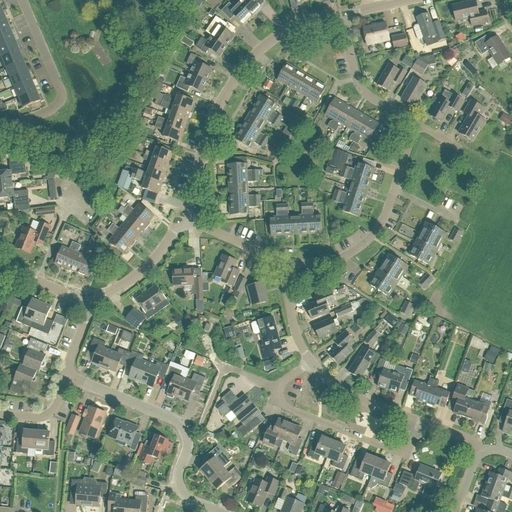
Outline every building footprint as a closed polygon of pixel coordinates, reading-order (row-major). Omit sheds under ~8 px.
[(199,9),(203,2),(199,0),(195,0),(193,5),(199,9)] [(242,0),(239,4),(252,17),(261,8),(252,0),(242,0)] [(478,13),(475,1),(452,6),(456,22),(470,19),(472,27),(488,23),(486,11),(478,13)] [(252,17),(239,4),(234,9),(229,4),(221,12),(230,21),(234,17),(243,25),(252,17)] [(417,40),(423,38),(424,40),(436,36),(438,42),(445,40),(440,24),(439,22),(432,24),(428,14),(416,18),(419,25),(415,26),(413,29),(417,40)] [(206,32),(212,36),(212,37),(226,47),(233,36),(223,29),(226,25),(216,17),(206,32)] [(0,23),(0,35),(11,31),(6,21),(0,23)] [(363,29),(367,46),(389,41),(386,24),(363,29)] [(11,31),(0,35),(0,47),(15,41),(11,31)] [(459,43),(466,39),(463,33),(455,37),(459,43)] [(392,37),(394,50),(408,47),(406,35),(392,37)] [(482,55),(488,51),(493,58),(487,61),(493,69),(511,58),(497,37),(490,42),(486,36),(474,44),(482,55)] [(194,44),(184,37),(181,42),(191,49),(194,44)] [(226,47),(212,37),(208,42),(202,38),(195,47),(206,55),(209,50),(219,57),(226,47)] [(458,48),(475,74),(483,69),(486,74),(491,70),(470,40),(458,48)] [(15,41),(0,47),(0,52),(2,58),(0,59),(19,51),(15,41)] [(19,51),(0,59),(4,69),(23,61),(19,51)] [(193,68),(190,74),(206,81),(212,70),(200,65),(202,60),(191,55),(186,65),(193,68)] [(406,56),(401,64),(412,70),(413,67),(416,63),(416,62),(406,56)] [(412,70),(411,70),(422,76),(428,66),(436,64),(434,56),(418,59),(416,62),(416,63),(413,67),(412,70)] [(458,62),(451,56),(446,62),(452,68),(458,62)] [(23,61),(4,69),(5,69),(7,69),(11,78),(9,79),(27,71),(23,61)] [(277,80),(287,86),(296,70),(286,65),(277,80)] [(388,92),(394,82),(399,85),(407,73),(401,69),(399,71),(388,65),(377,85),(388,92)] [(287,86),(297,92),(306,76),(296,70),(287,86)] [(27,71),(9,79),(9,80),(12,87),(13,89),(32,81),(27,71)] [(206,81),(190,74),(187,80),(181,77),(176,88),(187,93),(190,88),(201,93),(206,81)] [(297,92),(307,98),(316,82),(306,76),(297,92)] [(401,100),(414,107),(427,86),(413,78),(401,100)] [(32,81),(13,89),(15,88),(19,98),(36,91),(32,81)] [(269,90),(273,84),(267,81),(264,87),(269,90)] [(316,82),(307,98),(317,103),(326,88),(316,82)] [(474,86),(469,83),(462,95),(467,98),(474,86)] [(457,112),(463,101),(445,90),(430,116),(442,123),(450,108),(457,112)] [(36,91),(19,98),(24,108),(40,101),(36,91)] [(156,100),(162,102),(164,97),(164,96),(160,94),(152,92),(150,98),(156,100)] [(166,104),(190,112),(194,101),(178,96),(176,101),(164,97),(162,102),(166,103),(166,104)] [(260,96),(254,107),(280,123),(283,118),(273,112),(277,106),(260,96)] [(291,100),(286,97),(282,103),(288,106),(291,100)] [(327,127),(332,130),(346,105),(335,99),(330,108),(325,115),(333,120),(333,122),(330,122),(327,127)] [(293,100),(288,107),(295,111),(299,103),(293,100)] [(481,130),(486,122),(478,117),(484,109),(471,101),(463,113),(468,116),(458,133),(473,142),(480,130),(481,130)] [(172,111),(170,116),(187,122),(190,112),(166,104),(165,108),(172,111)] [(339,124),(347,128),(357,112),(346,105),(332,130),(336,132),(339,127),(338,125),(339,124)] [(254,107),(247,118),(263,128),(267,122),(277,128),(280,123),(254,107)] [(349,140),(353,143),(368,118),(357,112),(347,128),(355,133),(354,134),(352,135),(349,140)] [(508,126),(511,119),(511,118),(503,114),(500,121),(508,126)] [(159,124),(183,132),(187,122),(170,116),(168,122),(160,120),(159,124)] [(247,118),(241,129),(267,144),(270,139),(260,134),(263,128),(247,118)] [(368,118),(353,143),(358,145),(360,140),(360,138),(361,136),(369,141),(379,125),(368,118)] [(183,132),(159,124),(158,128),(165,131),(163,137),(180,143),(183,132)] [(234,140),(239,143),(238,145),(236,147),(250,155),(250,156),(253,151),(250,150),(254,144),(264,149),(267,144),(241,129),(234,140)] [(145,146),(148,140),(136,136),(134,142),(145,146)] [(350,150),(356,153),(360,148),(353,144),(350,150)] [(145,155),(153,158),(169,164),(173,153),(157,148),(154,154),(146,151),(145,155)] [(275,161),(280,153),(273,149),(268,157),(275,161)] [(136,153),(129,150),(127,157),(134,159),(136,153)] [(333,150),(328,166),(338,169),(343,153),(333,150)] [(151,163),(149,168),(166,174),(169,164),(153,158),(145,155),(143,160),(151,163)] [(228,165),(228,178),(259,177),(258,171),(247,171),(247,158),(232,158),(233,165),(228,165)] [(0,185),(12,184),(11,176),(26,174),(24,161),(9,163),(10,172),(0,172),(0,185)] [(344,167),(342,172),(371,182),(375,169),(357,164),(355,170),(344,167)] [(333,175),(335,169),(327,167),(325,173),(333,175)] [(131,173),(162,184),(166,174),(149,168),(147,174),(133,169),(131,173)] [(351,181),(349,188),(367,194),(371,182),(342,172),(340,178),(351,181)] [(158,195),(162,184),(131,173),(130,178),(144,183),(142,189),(158,195)] [(228,178),(229,191),(248,190),(247,183),(259,182),(259,177),(228,178)] [(0,198),(13,197),(14,206),(15,211),(21,211),(29,210),(30,210),(30,209),(30,204),(28,191),(13,193),(12,184),(0,185),(0,198)] [(41,201),(39,185),(31,186),(33,202),(41,201)] [(336,191),(334,196),(363,206),(367,194),(349,188),(347,194),(336,191)] [(229,191),(229,203),(260,202),(259,196),(248,196),(248,190),(229,191)] [(363,206),(334,196),(332,202),(343,205),(341,212),(359,218),(363,206)] [(122,206),(122,207),(125,209),(128,206),(122,201),(120,204),(122,206)] [(260,202),(229,203),(230,216),(249,215),(249,208),(260,208),(260,202)] [(302,216),(295,216),(296,235),(309,235),(307,204),(301,205),(302,216)] [(313,204),(307,204),(309,235),(322,234),(321,215),(314,215),(313,204)] [(128,206),(125,209),(148,227),(151,224),(149,223),(154,216),(139,205),(134,211),(128,206)] [(288,205),(282,206),(284,236),(296,235),(295,216),(288,217),(288,205)] [(284,236),(282,206),(276,206),(277,217),(270,218),(271,237),(284,236)] [(117,212),(122,216),(127,220),(124,223),(124,224),(138,235),(143,230),(145,231),(148,227),(125,209),(122,207),(117,212)] [(36,211),(36,217),(56,215),(55,208),(36,211)] [(15,213),(16,221),(31,219),(30,211),(15,213)] [(43,246),(50,227),(40,223),(36,233),(23,228),(15,248),(30,255),(35,243),(43,246)] [(426,223),(420,234),(430,240),(436,229),(426,223)] [(113,224),(110,228),(133,246),(136,243),(134,241),(138,235),(124,224),(119,230),(113,224)] [(133,246),(110,228),(107,231),(114,237),(109,243),(123,254),(128,248),(130,250),(133,246)] [(436,229),(430,240),(440,245),(446,234),(436,229)] [(457,244),(462,233),(455,229),(449,240),(457,244)] [(420,234),(414,245),(425,251),(430,240),(420,234)] [(430,240),(425,251),(435,256),(440,245),(430,240)] [(71,271),(78,254),(81,246),(72,243),(69,250),(62,268),(61,270),(70,273),(71,271)] [(98,244),(95,252),(93,257),(97,259),(99,254),(102,246),(98,244)] [(409,255),(419,261),(425,251),(414,245),(409,255)] [(62,268),(69,250),(62,247),(55,265),(62,268)] [(425,251),(419,261),(429,266),(435,256),(425,251)] [(71,271),(80,275),(87,258),(78,254),(71,271)] [(389,255),(382,265),(392,272),(399,261),(389,255)] [(214,276),(222,280),(221,282),(233,288),(240,272),(234,269),(237,262),(223,256),(214,276)] [(87,258),(80,275),(89,278),(96,261),(87,258)] [(399,261),(392,272),(401,278),(408,267),(399,261)] [(382,265),(375,276),(385,282),(392,272),(382,265)] [(174,287),(194,286),(193,270),(173,271),(174,287)] [(392,272),(385,282),(395,288),(401,278),(392,272)] [(424,289),(433,280),(427,275),(419,283),(424,289)] [(369,285),(379,292),(385,282),(375,276),(369,285)] [(241,278),(233,296),(238,298),(246,280),(241,278)] [(385,282),(379,292),(389,298),(395,288),(385,282)] [(247,287),(252,306),(267,303),(264,290),(265,290),(264,283),(247,287)] [(137,301),(145,312),(143,314),(147,321),(170,305),(165,298),(164,299),(156,288),(137,301)] [(338,288),(327,292),(329,298),(340,294),(338,289),(338,288)] [(229,298),(223,295),(219,304),(225,307),(229,298)] [(16,322),(26,326),(32,329),(34,323),(42,303),(32,299),(27,312),(21,310),(16,322)] [(306,307),(311,319),(330,311),(325,300),(306,307)] [(408,316),(413,305),(406,302),(401,313),(408,316)] [(42,303),(34,323),(32,329),(49,336),(54,323),(46,320),(52,307),(42,303)] [(351,306),(335,312),(337,318),(353,312),(351,306)] [(145,319),(133,309),(125,321),(136,330),(145,319)] [(380,318),(381,319),(383,321),(388,315),(385,312),(380,318)] [(399,321),(389,314),(385,321),(395,328),(399,321)] [(180,329),(186,325),(180,315),(174,320),(180,329)] [(273,318),(257,322),(253,323),(251,325),(254,334),(256,334),(260,333),(263,344),(259,345),(263,359),(275,356),(274,351),(272,343),(279,341),(273,318)] [(314,327),(319,338),(338,330),(333,319),(314,327)] [(405,336),(409,328),(401,324),(398,329),(397,332),(405,336)] [(355,335),(360,330),(356,325),(350,330),(355,335)] [(233,327),(224,329),(227,340),(236,338),(233,327)] [(330,356),(338,365),(353,351),(348,346),(354,340),(346,332),(335,343),(339,348),(330,356)] [(374,332),(365,342),(370,347),(379,337),(374,332)] [(105,334),(103,342),(113,344),(115,337),(105,334)] [(59,339),(53,337),(50,346),(56,348),(59,339)] [(29,350),(23,366),(37,372),(39,373),(41,367),(43,367),(44,367),(45,366),(45,364),(44,363),(43,362),(46,356),(38,353),(39,349),(45,352),(48,346),(31,339),(27,349),(29,350)] [(92,363),(104,368),(111,352),(104,349),(106,344),(94,339),(89,353),(95,355),(92,363)] [(491,347),(489,352),(488,351),(484,360),(493,364),(497,356),(498,356),(500,351),(491,347)] [(237,361),(238,361),(245,359),(242,348),(234,350),(237,361)] [(359,379),(369,363),(372,365),(379,355),(368,349),(367,350),(364,348),(360,356),(349,373),(359,379)] [(111,352),(104,368),(116,373),(119,365),(126,368),(126,366),(131,354),(119,349),(117,354),(111,352)] [(129,378),(141,383),(145,374),(149,364),(142,362),(144,356),(132,352),(131,354),(126,366),(133,368),(129,378)] [(410,363),(417,366),(420,358),(413,355),(410,363)] [(194,364),(201,367),(205,359),(197,356),(194,364)] [(377,387),(388,390),(394,373),(384,369),(386,362),(380,359),(376,371),(382,373),(377,387)] [(274,360),(263,363),(265,371),(276,369),(274,360)] [(149,364),(145,374),(141,383),(153,388),(157,378),(163,381),(164,379),(169,367),(157,362),(155,367),(149,364)] [(164,379),(166,380),(172,382),(168,391),(167,394),(168,394),(167,397),(173,399),(174,396),(178,398),(186,379),(185,379),(189,370),(173,363),(171,368),(169,367),(164,379)] [(490,373),(492,366),(486,364),(483,371),(490,373)] [(14,381),(18,383),(16,387),(12,385),(10,391),(24,397),(26,391),(21,389),(22,385),(30,388),(33,382),(34,383),(35,382),(36,381),(36,380),(36,378),(35,378),(37,372),(23,366),(20,365),(14,381)] [(394,373),(388,390),(398,394),(403,381),(409,383),(413,371),(407,369),(404,376),(394,373)] [(186,379),(178,398),(189,403),(194,391),(199,394),(205,379),(194,374),(191,382),(186,379)] [(418,401),(426,404),(434,381),(430,379),(427,386),(414,382),(409,396),(419,399),(418,401)] [(434,381),(426,404),(434,407),(435,405),(445,409),(450,394),(437,390),(439,382),(434,381)] [(209,383),(205,393),(210,396),(215,386),(209,383)] [(453,414),(466,418),(472,401),(471,401),(475,392),(469,390),(468,392),(457,388),(452,400),(458,402),(453,414)] [(232,412),(237,418),(252,405),(244,395),(238,400),(231,391),(221,400),(225,404),(218,410),(224,418),(232,412)] [(472,401),(466,418),(478,423),(481,413),(487,415),(491,403),(481,400),(479,404),(472,401)] [(507,416),(502,432),(509,435),(511,428),(511,427),(511,406),(511,405),(511,402),(507,400),(502,414),(507,416)] [(244,438),(261,424),(256,417),(260,414),(252,405),(237,418),(243,426),(238,430),(244,438)] [(80,434),(95,440),(96,436),(98,435),(100,430),(99,428),(105,414),(90,408),(80,434)] [(263,444),(274,448),(274,447),(274,446),(280,449),(283,441),(290,425),(278,420),(274,432),(268,430),(264,441),(263,444)] [(109,437),(118,441),(117,444),(125,447),(126,444),(131,446),(130,450),(135,452),(138,446),(132,443),(138,428),(129,424),(128,425),(116,421),(109,437)] [(290,425),(283,441),(290,444),(288,451),(292,453),(291,455),(296,457),(302,443),(297,441),(302,429),(290,425)] [(74,436),(77,429),(68,426),(65,433),(74,436)] [(16,454),(28,455),(28,450),(35,451),(37,432),(24,431),(23,440),(17,439),(16,454)] [(35,451),(35,455),(54,457),(55,442),(49,442),(50,433),(37,432),(35,451)] [(170,452),(173,444),(168,443),(169,441),(156,436),(152,444),(147,442),(145,446),(140,458),(139,461),(150,465),(153,458),(161,461),(165,450),(170,452)] [(321,456),(327,459),(334,442),(322,437),(319,446),(313,443),(308,457),(319,461),(321,456)] [(334,442),(327,459),(334,462),(332,467),(343,471),(348,457),(343,455),(346,447),(334,442)] [(141,444),(136,456),(140,458),(145,446),(141,444)] [(200,471),(209,481),(223,468),(218,463),(226,456),(218,447),(207,456),(211,461),(200,471)] [(257,448),(254,456),(266,461),(269,453),(257,448)] [(99,451),(95,459),(102,462),(105,454),(99,451)] [(365,474),(372,477),(378,460),(366,455),(363,463),(356,461),(350,477),(362,481),(365,474)] [(256,468),(259,461),(253,458),(250,465),(256,468)] [(130,469),(133,462),(125,459),(122,466),(130,469)] [(378,460),(372,477),(367,488),(372,489),(376,487),(377,485),(388,489),(393,475),(387,473),(390,465),(378,460)] [(95,462),(91,471),(98,474),(102,465),(95,462)] [(289,472),(294,474),(298,466),(293,464),(292,467),(289,472)] [(118,465),(114,475),(126,480),(130,470),(118,465)] [(404,472),(399,484),(417,491),(420,483),(426,485),(423,494),(432,498),(435,489),(441,475),(420,466),(416,477),(404,472)] [(302,476),(304,470),(298,467),(296,473),(302,476)] [(223,468),(209,481),(217,491),(228,481),(232,486),(241,479),(241,478),(242,476),(235,468),(228,474),(223,468)] [(490,473),(485,485),(511,494),(511,488),(506,486),(508,480),(511,481),(511,477),(511,473),(500,469),(497,476),(490,473)] [(339,490),(341,484),(342,485),(346,476),(338,473),(335,480),(332,487),(339,490)] [(145,486),(147,479),(145,479),(138,477),(133,475),(131,482),(145,486)] [(274,496),(279,483),(268,478),(266,484),(255,480),(246,502),(261,508),(267,493),(274,496)] [(76,506),(88,507),(89,488),(90,479),(85,479),(83,482),(72,480),(71,495),(77,496),(76,506)] [(89,488),(88,507),(99,508),(100,498),(106,499),(108,484),(97,483),(95,480),(90,479),(89,488)] [(481,497),(492,501),(490,507),(505,511),(507,506),(500,503),(502,497),(511,500),(511,494),(485,485),(481,497)] [(322,486),(318,494),(322,496),(324,492),(328,493),(330,489),(322,486)] [(301,511),(304,505),(295,501),(297,497),(291,495),(293,491),(285,488),(280,500),(285,502),(281,511),(301,511)] [(401,495),(394,492),(391,499),(399,502),(401,495)] [(110,494),(108,509),(114,509),(114,511),(127,511),(128,501),(121,501),(121,495),(110,494)] [(128,501),(127,511),(140,511),(145,511),(146,511),(148,498),(147,497),(143,497),(136,497),(135,502),(128,501)] [(376,498),(373,506),(377,508),(384,511),(386,507),(385,506),(387,503),(376,498)]
